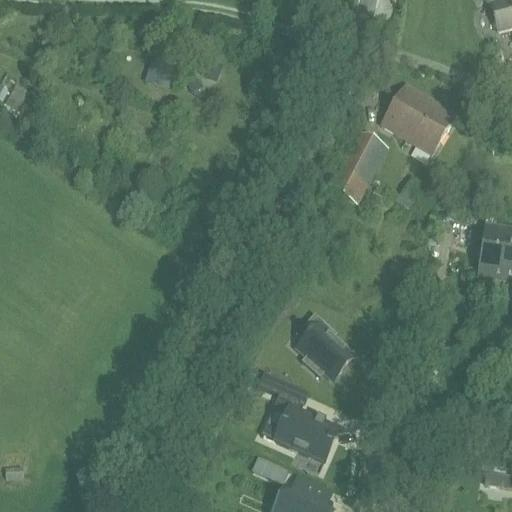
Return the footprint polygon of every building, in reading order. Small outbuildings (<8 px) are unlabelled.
[(511,0),(489,7),(496,36),(511,31),(511,0)] [(163,68),(157,87),(169,91),(177,64),(165,60),(163,68)] [(380,129),(431,160),(456,120),(404,89),(380,129)] [(327,191),(357,207),(387,151),(357,135),(327,191)] [(374,191),(370,200),(381,206),(386,197),(374,191)] [(511,286),(511,234),(484,230),(476,281),(511,286)] [(306,360),(324,377),(333,385),(350,365),(342,357),(345,353),(342,350),(333,342),(336,339),(322,325),(303,346),(298,352),(306,360)] [(265,377),(259,391),(280,400),(296,408),(294,413),(292,412),(277,446),(324,467),(320,475),(321,475),(333,449),(339,434),(342,435),(342,434),(298,415),(301,410),(303,411),(309,397),(265,377)] [(289,474),(258,461),(252,475),(282,489),(289,474)] [(511,479),(485,476),(484,490),(511,492),(511,479)] [(310,504),(315,491),(295,483),(290,495),(284,493),(276,510),(279,511),(329,511),(326,511),(324,511),(310,504)]
